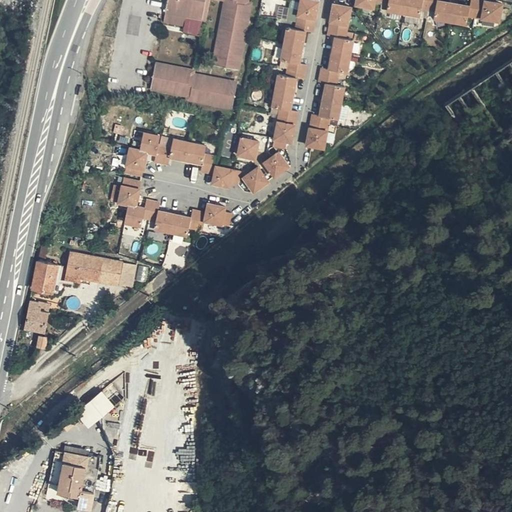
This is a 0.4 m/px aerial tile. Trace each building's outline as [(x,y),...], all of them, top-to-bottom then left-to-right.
[(168,0),(167,10),(179,13),(203,18),(206,0),(168,0)] [(298,20),(315,24),(321,0),(319,0),(302,0),(301,8),(298,20)] [(380,0),(381,0),(388,2),(387,9),(396,11),(405,12),(407,0),(380,0)] [(407,0),(405,12),(420,15),(422,8),(428,9),(430,0),(407,0)] [(430,0),(428,9),(437,11),(435,18),(454,21),(457,2),(443,0),(430,0)] [(463,3),(457,2),(454,21),(470,24),(471,16),(479,18),(482,1),(474,0),(473,5),(463,3)] [(247,24),(251,6),(227,1),(223,21),(213,64),(238,70),(247,24)] [(505,6),(482,1),(479,18),(502,22),(505,6)] [(335,4),(331,27),(347,31),(347,29),(353,8),(335,4)] [(314,32),(315,24),(298,20),(296,28),(288,26),(284,41),(304,46),(307,30),(314,32)] [(335,44),(333,52),(352,56),(355,40),(346,38),(347,31),(331,27),(329,35),(337,37),(335,44)] [(300,63),(304,46),(284,41),(280,59),(290,61),(288,68),(305,72),(307,65),(300,63)] [(511,164),(511,47),(507,41),(431,93),(488,180),(511,164)] [(322,67),(320,75),(338,78),(339,71),(348,72),(350,66),(352,56),(333,52),(330,69),(322,67)] [(150,86),(186,94),(191,70),(187,69),(156,62),(150,86)] [(304,80),(305,72),(288,68),(286,76),(277,74),(275,85),(274,91),(294,96),(297,79),(304,80)] [(186,94),(188,94),(190,94),(195,75),(195,71),(191,70),(186,94)] [(204,97),(204,102),(232,108),(236,84),(207,77),(195,75),(190,94),(204,97)] [(325,93),(324,101),(342,105),(345,89),(336,87),(338,78),(320,75),(319,83),(327,85),(325,93)] [(293,102),(294,96),(274,91),(270,107),(279,109),(277,117),(295,122),(297,113),(290,111),(293,102)] [(312,116),(310,124),(327,128),(329,120),(338,121),(342,105),(324,101),(320,118),(312,116)] [(294,128),(295,122),(277,117),(276,124),(294,128)] [(291,142),(294,128),(276,124),(275,130),(271,146),(285,149),(287,141),(291,142)] [(327,128),(310,124),(306,146),(323,149),(327,128)] [(161,164),(165,144),(160,143),(159,143),(160,136),(143,133),(139,149),(129,147),(124,171),(141,175),(146,152),(156,153),(154,162),(161,164)] [(172,146),(173,139),(161,136),(160,143),(165,144),(172,146)] [(259,141),(243,137),(240,155),(256,159),(259,141)] [(170,157),(186,160),(190,143),(173,139),(172,146),(165,144),(161,164),(168,166),(170,157)] [(201,174),(209,176),(212,156),(204,154),(206,147),(190,143),(186,160),(202,164),(201,174)] [(280,152),(266,163),(277,176),(290,165),(280,152)] [(212,156),(209,176),(218,161),(219,158),(212,156)] [(218,161),(209,176),(215,177),(218,167),(218,161)] [(218,167),(215,177),(213,185),(232,189),(233,185),(239,187),(242,173),(218,167)] [(259,169),(246,179),(257,193),(270,181),(259,169)] [(127,206),(134,207),(139,184),(122,180),(117,203),(127,206)] [(117,201),(119,186),(113,185),(111,201),(117,201)] [(148,220),(152,202),(146,201),(143,209),(134,207),(127,206),(123,224),(139,227),(142,219),(148,220)] [(174,216),(158,213),(159,204),(152,202),(148,220),(155,222),(154,230),(169,233),(170,234),(174,216)] [(207,215),(205,223),(230,228),(233,215),(225,213),(226,209),(225,209),(209,206),(207,215)] [(189,229),(192,230),(195,212),(193,211),(193,212),(190,220),(174,216),(170,234),(187,237),(189,229)] [(200,213),(195,212),(192,230),(196,231),(200,213)] [(207,215),(200,213),(196,231),(203,233),(205,223),(207,215)] [(148,220),(142,219),(139,227),(146,228),(148,220)] [(155,222),(148,220),(146,228),(154,230),(155,222)] [(43,246),(41,255),(49,257),(51,248),(43,246)] [(99,283),(104,260),(84,255),(72,252),(67,275),(78,278),(89,281),(99,283)] [(59,264),(40,260),(38,273),(34,288),(52,292),(59,264)] [(117,287),(122,264),(104,260),(99,283),(107,285),(117,287)] [(64,265),(59,264),(52,292),(59,293),(64,265)] [(78,278),(67,275),(65,282),(76,285),(78,278)] [(32,300),(26,328),(44,332),(48,313),(43,311),(44,307),(40,306),(41,302),(32,300)] [(43,311),(48,313),(49,304),(41,302),(40,306),(44,307),(43,311)] [(45,338),(39,337),(37,347),(43,349),(45,338)] [(75,411),(86,428),(115,409),(104,392),(75,411)] [(70,455),(59,453),(59,454),(50,502),(96,510),(98,498),(100,491),(103,470),(104,461),(104,458),(92,456),(92,459),(90,469),(68,465),(70,455)] [(90,469),(92,459),(70,455),(68,465),(90,469)]
